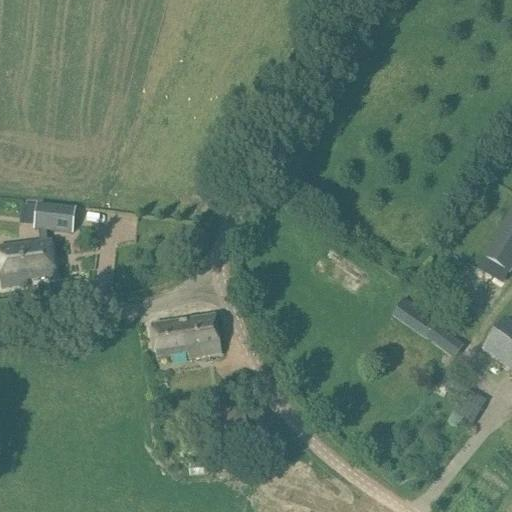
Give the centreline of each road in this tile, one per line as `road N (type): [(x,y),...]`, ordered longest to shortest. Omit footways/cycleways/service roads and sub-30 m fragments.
road 1 (unclassified): [(222,290),(221,245),(358,0)]
road 2 (unclassified): [(404,511),(295,425),(243,349),(222,290)]
road 3 (residential): [(0,326),(222,290)]
